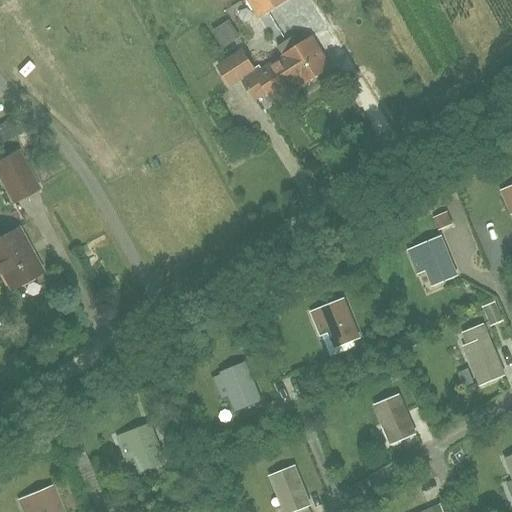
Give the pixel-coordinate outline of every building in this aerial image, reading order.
[(247,0),(259,18),(287,0),(247,0)] [(224,47),(238,37),(227,21),(213,30),(224,47)] [(330,68),(311,38),(297,47),(291,39),(277,47),(283,56),(255,74),(241,52),(218,67),(230,86),(241,79),(255,100),(267,92),(272,99),(299,82),(302,86),(330,68)] [(0,143),(24,128),(15,113),(0,123),(0,143)] [(38,189),(18,152),(0,162),(0,178),(13,203),(38,189)] [(511,188),(510,189),(511,191),(502,195),(510,214),(511,213),(511,188)] [(0,238),(0,269),(11,290),(42,273),(18,229),(0,238)] [(418,251),(409,255),(417,274),(426,270),(430,281),(444,275),(446,280),(456,276),(441,239),(417,249),(418,251)] [(348,342),(358,338),(343,301),(320,310),(320,313),(311,316),(319,335),(328,332),(332,343),(346,337),(348,342)] [(503,375),(483,326),(467,333),(472,345),(464,348),(480,385),(503,375)] [(260,401),(245,364),(221,374),(222,376),(213,380),(221,399),(230,395),(234,406),(248,400),(250,405),(260,401)] [(414,433),(399,397),(375,407),(389,439),(398,435),(400,440),(414,433)] [(164,463),(150,426),(126,435),(127,437),(118,441),(125,460),(134,456),(138,467),(152,462),(154,467),(164,463)] [(309,505),(294,468),(271,478),(284,510),(293,506),(295,511),(309,505)] [(61,511),(51,488),(27,498),(28,500),(20,504),(22,511),(61,511)]
